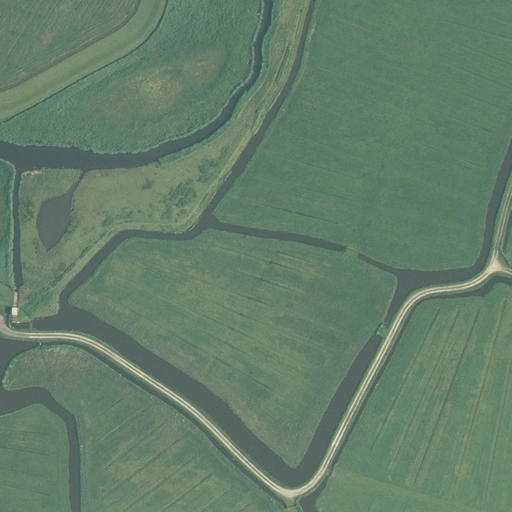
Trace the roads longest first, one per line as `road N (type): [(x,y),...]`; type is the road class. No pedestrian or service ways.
road 1 (track): [(289,495),(187,406),(88,340),(13,335),(0,326)]
road 2 (track): [(492,268),(472,284),(413,298),(321,471),(289,495)]
